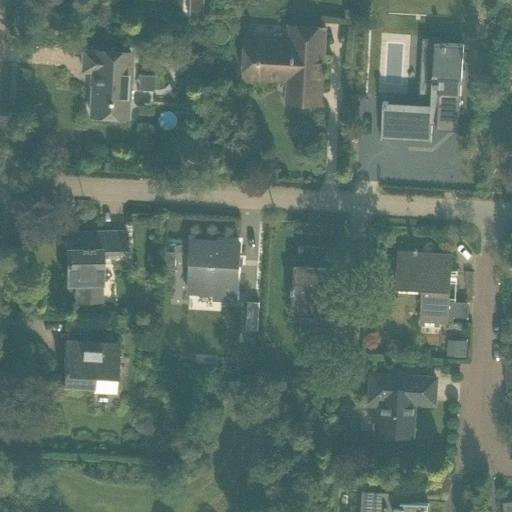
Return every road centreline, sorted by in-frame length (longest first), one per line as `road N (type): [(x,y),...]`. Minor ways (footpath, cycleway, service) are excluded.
road 1 (residential): [(496,210),(0,180)]
road 2 (residential): [(511,469),(498,470),(478,428),(496,210)]
